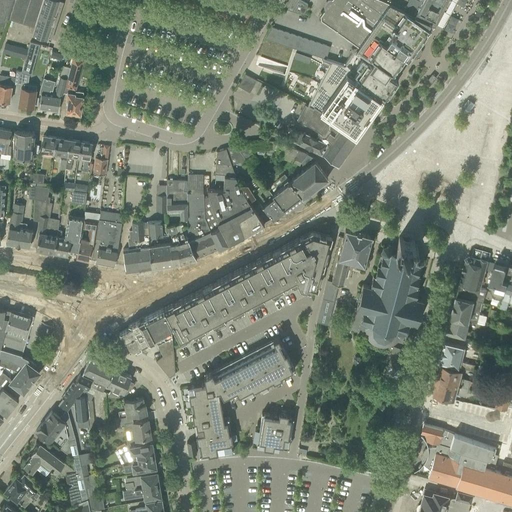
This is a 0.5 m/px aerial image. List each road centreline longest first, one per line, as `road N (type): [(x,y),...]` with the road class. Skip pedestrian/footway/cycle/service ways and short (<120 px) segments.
road 1 (residential): [(386,511),(464,229)]
road 2 (residential): [(131,294),(266,236),(361,176)]
road 3 (unclassified): [(113,117),(173,138),(198,132),(274,0)]
road 4 (residential): [(361,176),(445,97),(509,0)]
road 5 (residential): [(185,511),(164,393),(120,353)]
road 6 (residential): [(131,294),(124,281),(0,254)]
road 7 (tertiary): [(0,445),(74,348)]
road 8 (unclassified): [(113,117),(109,82),(132,0)]
